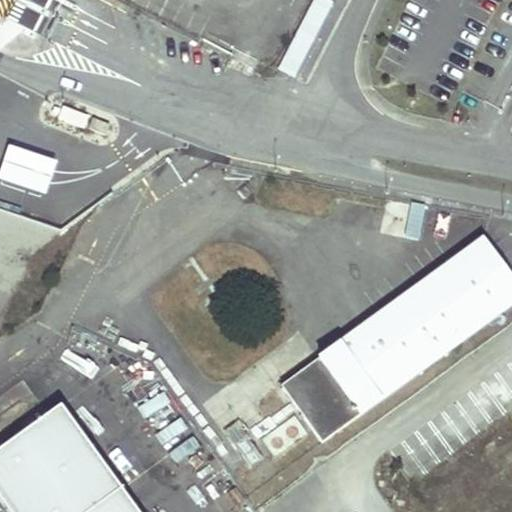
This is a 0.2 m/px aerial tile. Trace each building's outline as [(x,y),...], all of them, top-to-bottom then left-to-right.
[(0,74),(0,109),(9,113),(22,84),(0,74)] [(85,125),(87,113),(65,110),(64,122),(85,125)] [(93,119),(89,129),(106,136),(110,126),(93,119)] [(9,144),(0,170),(0,179),(46,195),(57,159),(9,144)] [(403,210),(395,246),(407,249),(414,212),(403,210)] [(282,379),(324,436),(511,299),(511,264),(487,230),(282,379)] [(0,445),(0,482),(21,511),(150,511),(69,397),(0,445)]
